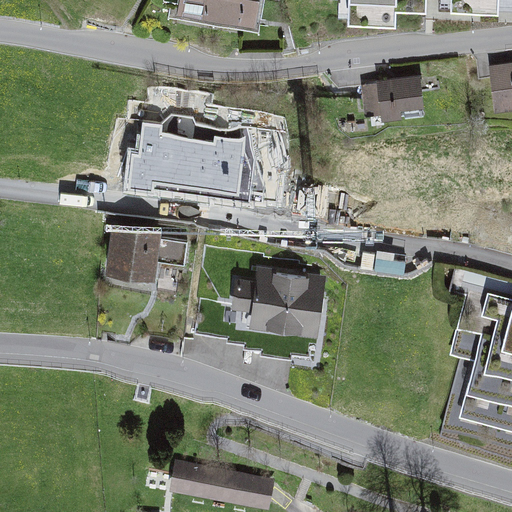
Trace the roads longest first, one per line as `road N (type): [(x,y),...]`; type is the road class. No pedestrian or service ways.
road 1 (residential): [(511,489),(128,355),(0,344)]
road 2 (residential): [(0,37),(208,71),(304,72),(511,44)]
